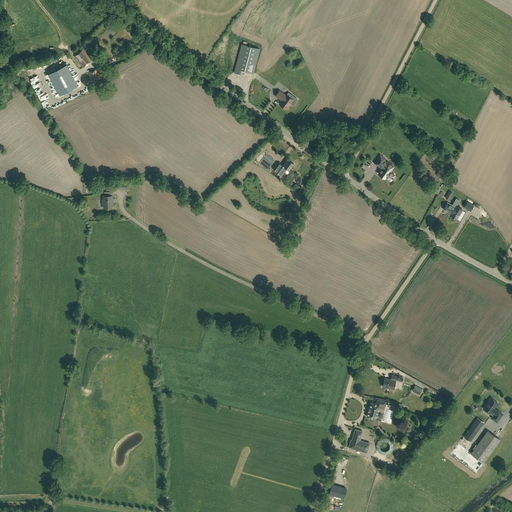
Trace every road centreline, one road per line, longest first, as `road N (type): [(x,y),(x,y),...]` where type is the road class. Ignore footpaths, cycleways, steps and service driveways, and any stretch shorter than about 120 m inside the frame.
road 1 (track): [(315,511),(364,344),(434,240)]
road 2 (unclassified): [(107,0),(345,177)]
road 3 (unknown): [(130,219),(206,265),(367,339)]
road 4 (track): [(345,177),(435,0)]
road 5 (unclassified): [(511,282),(456,254),(345,177)]
